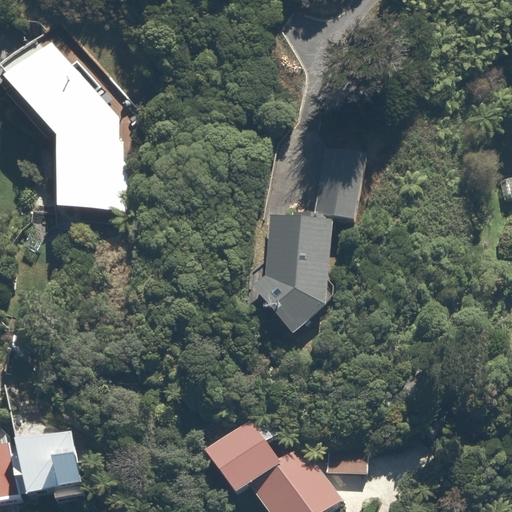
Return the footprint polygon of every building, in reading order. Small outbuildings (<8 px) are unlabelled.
[(46,60),(30,43),(0,71),(0,80),(63,149),(66,218),(127,216),(123,124),(56,51),(46,60)] [(369,171),(326,164),(316,220),(359,228),(369,171)] [(337,228),(271,224),(268,283),(252,297),(297,346),(332,314),(337,228)] [(282,441),(267,419),(209,458),(241,505),(255,495),(266,511),(342,511),(304,454),(284,468),(271,449),(282,441)] [(0,511),(0,508),(24,503),(11,442),(0,444),(0,511)] [(330,449),(328,478),(364,480),(366,451),(330,449)]
